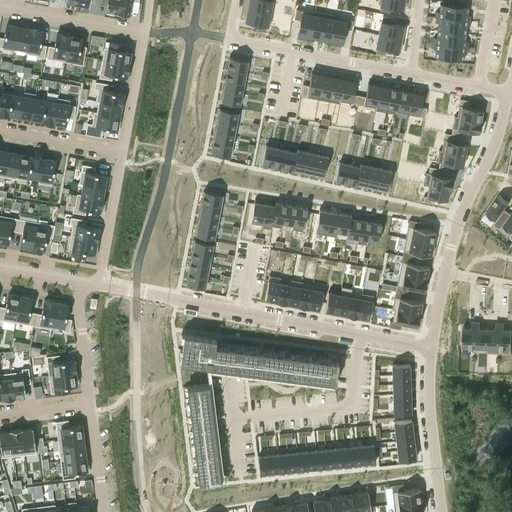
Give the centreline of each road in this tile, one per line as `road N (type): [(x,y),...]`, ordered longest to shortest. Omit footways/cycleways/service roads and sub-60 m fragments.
road 1 (residential): [(99,283),(431,345)]
road 2 (residential): [(508,93),(442,270)]
road 3 (residential): [(229,39),(411,74)]
road 4 (residential): [(431,345),(428,401),(441,511)]
road 5 (residential): [(0,7),(145,34)]
road 6 (residential): [(122,156),(99,283)]
road 7 (residential): [(0,132),(122,156)]
road 8 (residential): [(81,280),(90,404)]
road 9 (residential): [(145,34),(122,156)]
